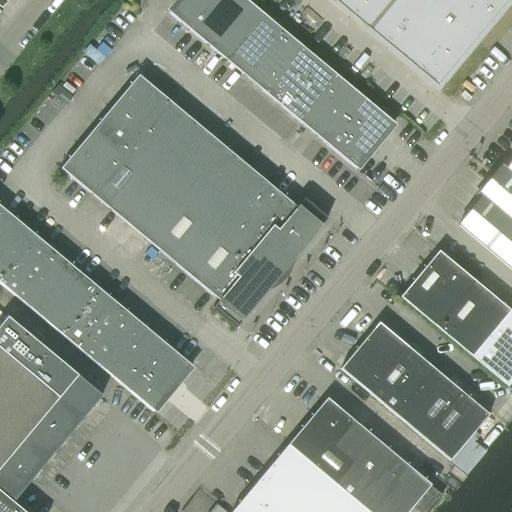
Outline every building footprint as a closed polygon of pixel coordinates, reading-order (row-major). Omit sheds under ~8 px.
[(355,170),(356,169),(355,168),(391,124),(392,125),(393,124),(244,0),(179,0),(169,13),(168,12),(167,13),(355,170)] [(510,0),(329,0),(436,89),(510,0)] [(100,120),(280,274),(325,221),(324,220),(323,221),(301,203),(302,202),(301,201),(295,208),(137,76),(100,120)] [(280,274),(100,120),(59,169),(217,301),(211,308),(213,309),(214,308),(235,326),(234,327),(235,328),(280,274)] [(511,160),(505,169),(501,166),(477,194),(481,197),(457,225),(511,271),(511,160)] [(189,367),(190,367),(191,366),(0,207),(0,285),(152,412),(153,411),(152,411),(189,367)] [(511,313),(437,251),(399,298),(511,391),(511,313)] [(100,397),(7,319),(0,327),(0,493),(12,503),(100,397)] [(449,461),(487,415),(378,323),(339,369),(449,461)] [(430,511),(443,497),(325,399),(230,511),(430,511)] [(12,503),(0,493),(0,511),(21,511),(12,503)]
